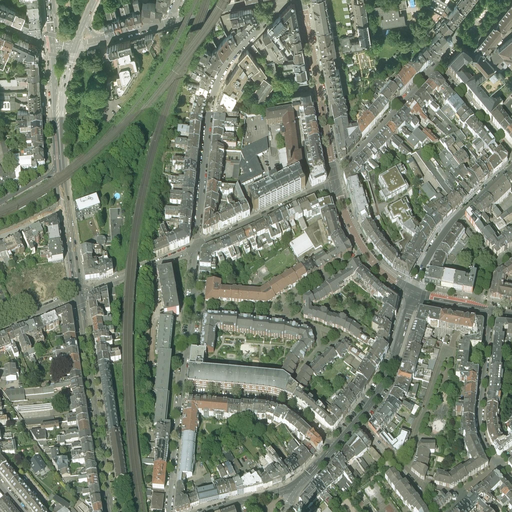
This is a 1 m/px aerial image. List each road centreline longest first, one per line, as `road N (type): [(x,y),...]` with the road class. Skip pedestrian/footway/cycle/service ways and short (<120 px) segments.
road 1 (residential): [(256,3),(264,22),(213,95),(196,242)]
road 2 (primary): [(78,292),(110,511)]
road 3 (tertiary): [(301,0),(333,170)]
road 4 (residential): [(333,448),(286,408),(180,394)]
road 5 (residential): [(497,463),(484,443),(479,409),(491,311)]
road 6 (residential): [(196,242),(180,394)]
road 7 (residential): [(196,242),(335,184)]
road 8 (residential): [(333,170),(437,65)]
road 9 (tertiary): [(355,422),(389,369),(412,292)]
road 10 (tertiary): [(335,184),(371,260),(412,292)]
road 11 (residential): [(78,292),(196,242)]
